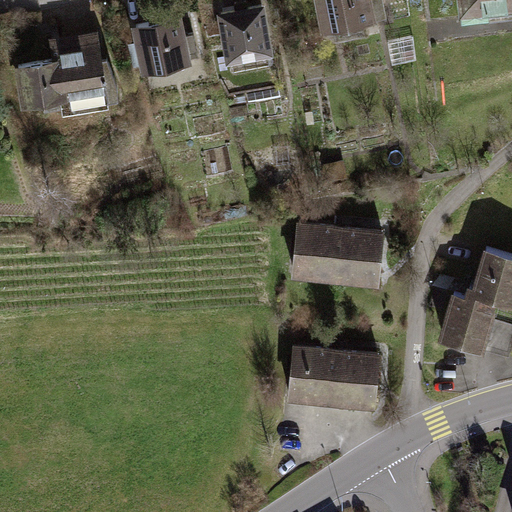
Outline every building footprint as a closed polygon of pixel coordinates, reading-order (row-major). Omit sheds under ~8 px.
[(317,0),(325,35),(383,25),(382,18),(390,16),(386,0),(317,0)] [(511,0),(461,0),(464,20),(511,15),(511,0)] [(268,3),(219,14),(230,65),(278,57),(268,3)] [(194,66),(184,14),(133,26),(142,77),(194,66)] [(54,60),(16,67),(22,111),(63,105),(65,118),(111,110),(111,105),(124,102),(122,90),(107,59),(101,31),(50,37),(54,60)] [(383,223),(298,215),(293,269),(378,278),(383,223)] [(511,257),(486,249),(476,288),(472,286),(469,297),(457,294),(444,341),(511,359),(511,354),(511,324),(498,321),(502,304),(511,306),(511,257)] [(382,345),(297,337),(290,402),(376,409),(382,345)]
